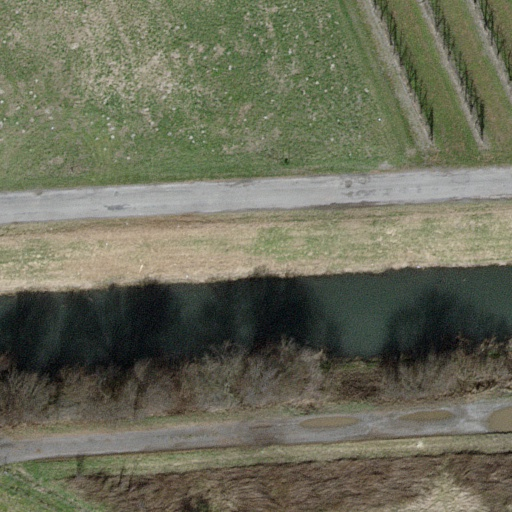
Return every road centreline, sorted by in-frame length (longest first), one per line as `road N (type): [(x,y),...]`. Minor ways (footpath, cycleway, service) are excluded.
road 1 (track): [(511,181),(0,209)]
road 2 (track): [(511,422),(0,444)]
